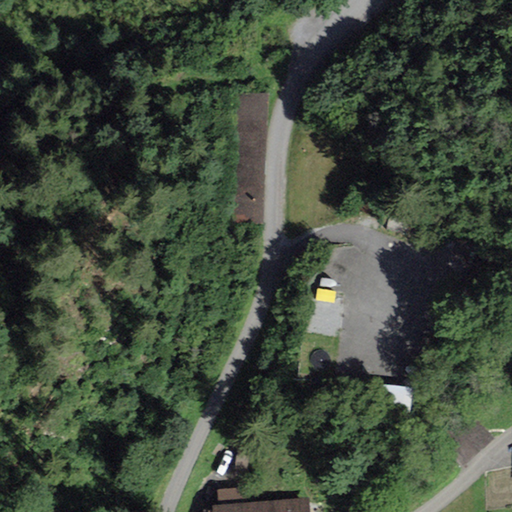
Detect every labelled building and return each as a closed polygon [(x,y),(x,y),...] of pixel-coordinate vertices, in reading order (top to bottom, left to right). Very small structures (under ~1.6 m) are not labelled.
[(267,224),(270,93),(236,93),(232,223),(267,224)] [(413,413),(416,387),(386,384),(384,411),(413,413)] [(496,439),(468,408),(437,436),(465,467),(496,439)] [(236,474),(249,475),(251,441),(238,440),(236,474)] [(308,511),(307,496),(215,506),(215,511),(308,511)]
